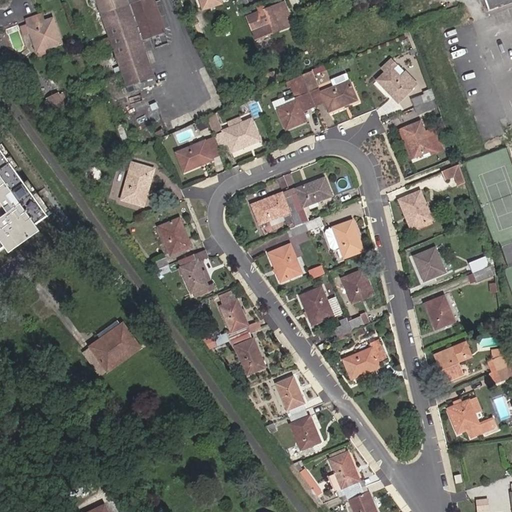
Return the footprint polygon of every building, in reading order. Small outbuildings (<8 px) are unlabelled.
[(97,4),(100,14),(139,1),(138,0),(89,0),(91,6),(97,4)] [(159,0),(141,0),(139,1),(100,14),(108,37),(105,38),(118,75),(114,76),(116,82),(119,81),(121,88),(153,75),(141,42),(171,30),(159,0)] [(221,3),(220,0),(200,0),(203,8),(221,3)] [(280,5),(248,17),(256,39),(288,27),(280,5)] [(23,27),(26,34),(32,54),(57,44),(49,22),(40,25),(37,16),(22,22),(23,27)] [(26,34),(23,27),(16,30),(18,37),(26,34)] [(105,38),(101,40),(114,76),(118,75),(105,38)] [(411,93),(385,65),(372,77),(398,105),(411,93)] [(311,74),(312,77),(325,71),(323,66),(315,70),(310,72),(311,74)] [(312,77),(311,74),(302,77),(308,92),(317,89),(312,77)] [(295,84),(300,96),(308,92),(302,77),(302,75),(292,80),(286,82),(288,87),(295,84)] [(319,95),(323,104),(327,113),(356,101),(349,83),(319,95)] [(317,89),(308,92),(312,100),(315,108),(323,104),(319,95),(317,89)] [(312,100),(308,92),(300,96),(304,104),(312,100)] [(424,95),(427,103),(430,112),(439,109),(436,100),(432,101),(429,93),(424,95)] [(43,103),(51,117),(64,109),(56,95),(43,103)] [(415,98),(418,107),(427,103),(424,95),(415,98)] [(297,102),(276,110),(284,131),(305,122),(297,102)] [(427,103),(418,107),(422,116),(430,112),(427,103)] [(206,119),(212,135),(222,130),(216,115),(206,119)] [(227,122),(229,129),(243,124),(240,117),(227,122)] [(223,132),(229,146),(231,152),(259,140),(251,120),(243,124),(229,129),(223,132)] [(442,130),(447,128),(443,120),(438,122),(442,130)] [(424,135),(420,125),(404,131),(415,160),(432,153),(433,156),(443,152),(435,131),(424,135)] [(229,146),(223,132),(213,136),(218,150),(229,146)] [(175,152),(183,171),(212,160),(203,140),(175,152)] [(2,143),(0,143),(0,250),(0,252),(53,212),(2,143)] [(453,150),(447,152),(450,159),(456,157),(453,150)] [(141,209),(154,180),(156,174),(135,165),(132,171),(120,200),(141,209)] [(459,187),(468,185),(461,165),(442,173),(446,182),(456,178),(459,187)] [(296,195),(290,197),(301,225),(303,224),(309,222),(302,207),(331,194),(324,177),(294,189),(296,195)] [(433,222),(422,194),(399,204),(410,232),(433,222)] [(301,225),(290,197),(283,200),(280,195),(251,207),(259,225),(287,213),(293,228),(301,225)] [(309,222),(303,224),(306,232),(323,224),(320,217),(309,222)] [(189,248),(177,219),(158,227),(169,256),(189,248)] [(350,221),(331,229),(340,249),(343,258),(362,250),(350,221)] [(293,238),(306,232),(303,224),(301,225),(293,228),(289,230),(293,238)] [(340,249),(331,229),(325,232),(324,234),(330,250),(334,251),(340,249)] [(60,248),(62,251),(70,246),(68,243),(60,248)] [(302,274),(290,245),(269,254),(281,283),(302,274)] [(70,246),(62,251),(65,255),(73,249),(70,246)] [(424,283),(444,275),(434,251),(414,259),(424,283)] [(179,268),(189,294),(205,288),(206,287),(196,261),(194,262),(192,256),(177,262),(179,268)] [(164,257),(147,265),(152,272),(168,265),(164,257)] [(471,265),(476,275),(491,269),(487,258),(471,265)] [(491,269),(476,275),(478,284),(499,276),(498,274),(496,267),(491,269)] [(314,279),(324,275),(322,269),(312,274),(314,279)] [(371,295),(360,270),(339,279),(350,303),(371,295)] [(471,287),(478,284),(476,275),(467,278),(471,287)] [(205,288),(189,294),(192,300),(207,294),(205,288)] [(219,296),(223,305),(236,300),(235,296),(240,293),(238,288),(219,296)] [(324,299),(319,288),(298,296),(309,324),(339,312),(332,296),(324,299)] [(455,323),(445,298),(426,306),(436,331),(455,323)] [(233,332),(235,337),(250,331),(248,326),(249,325),(239,299),(236,300),(223,305),(222,306),(233,332)] [(360,316),(346,322),(350,330),(364,324),(360,316)] [(350,330),(346,322),(344,317),(336,321),(338,326),(331,328),(336,339),(351,332),(350,330)] [(249,325),(248,326),(250,331),(261,326),(260,321),(249,325)] [(122,327),(82,356),(97,377),(138,348),(122,327)] [(250,331),(235,337),(237,343),(248,371),(265,363),(255,336),(252,337),(250,331)] [(368,348),(339,360),(348,380),(377,368),(375,364),(383,360),(374,340),(366,343),(368,348)] [(436,357),(446,382),(463,375),(457,361),(471,355),(466,344),(436,357)] [(490,362),(494,374),(510,367),(509,354),(490,362)] [(510,367),(494,374),(498,385),(511,379),(510,367)] [(286,407),(287,407),(289,413),(304,407),(302,401),(304,400),(293,375),(276,382),(286,407)] [(473,400),(467,402),(472,414),(478,412),(473,400)] [(472,414),(467,402),(460,404),(454,407),(446,410),(456,435),(467,431),(470,438),(491,430),(488,423),(478,427),(472,414)] [(309,412),(306,413),(304,407),(289,413),(288,414),(290,420),(300,446),(319,438),(309,412)] [(275,428),(272,420),(265,423),(270,430),(275,428)] [(293,459),(301,455),(296,446),(286,450),(293,459)] [(337,477),(340,484),(335,486),(338,493),(343,491),(358,485),(360,484),(357,477),(345,448),(328,455),(334,469),(337,477)] [(300,465),(295,469),(314,494),(319,490),(300,465)] [(337,477),(334,469),(327,472),(331,481),(337,477)] [(372,511),(363,490),(360,491),(358,485),(343,491),(346,497),(352,511),(372,511)] [(478,499),(479,510),(490,509),(489,498),(478,499)]
